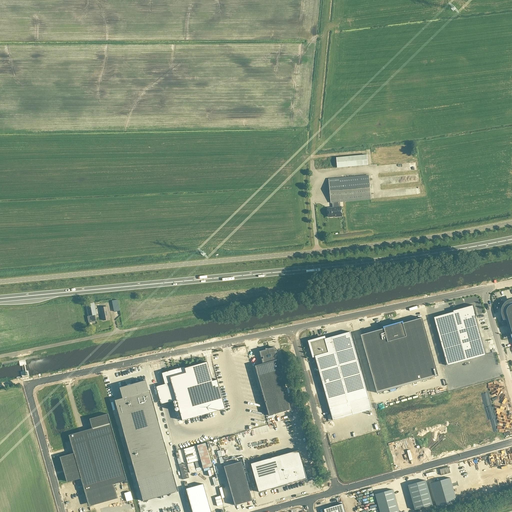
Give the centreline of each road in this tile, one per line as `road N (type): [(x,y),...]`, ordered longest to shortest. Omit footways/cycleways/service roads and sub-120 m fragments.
road 1 (trunk): [(0,299),(374,263),(511,240)]
road 2 (unclassified): [(0,282),(316,252)]
road 3 (unclassified): [(28,384),(292,328)]
road 4 (unclassified): [(0,357),(207,314)]
road 5 (unclassified): [(316,252),(511,222)]
road 6 (unclassified): [(292,328),(482,287)]
road 7 (unclassified): [(336,491),(511,442)]
road 8 (track): [(327,0),(311,171)]
road 9 (unclassified): [(336,491),(292,328)]
road 10 (unclassified): [(28,384),(62,511)]
